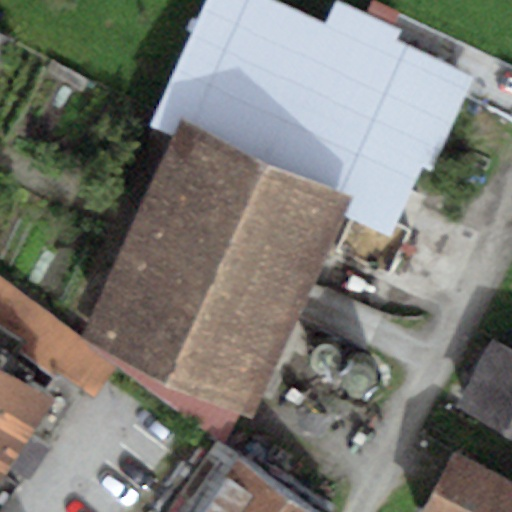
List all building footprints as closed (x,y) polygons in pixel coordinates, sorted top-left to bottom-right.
[(352,196),(181,121),(84,339),(255,414),(352,196)] [(0,274),(0,477),(29,435),(51,447),(116,367),(0,274)] [(511,353),(494,344),(459,407),(511,435),(511,353)] [(309,365),(313,371),(319,374),(327,374),(333,370),(337,363),(337,356),(333,349),(326,346),(318,346),(312,350),(308,357),(309,365)] [(343,377),(347,383),(354,387),(361,387),(368,383),(371,376),(371,368),(367,362),(360,358),(353,359),(346,363),(343,370),(343,377)] [(511,511),(511,485),(456,454),(423,511),(511,511)] [(315,511),(238,456),(196,511),(315,511)]
